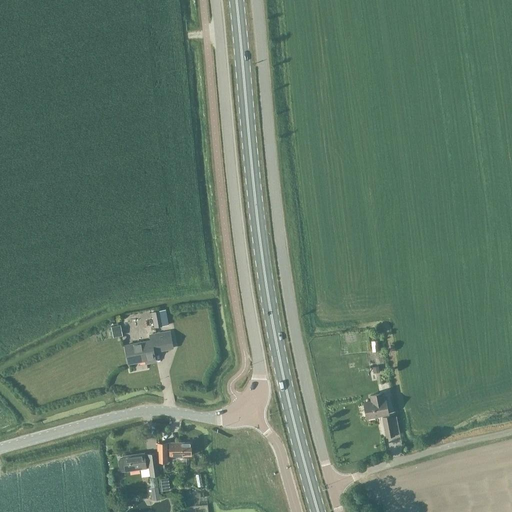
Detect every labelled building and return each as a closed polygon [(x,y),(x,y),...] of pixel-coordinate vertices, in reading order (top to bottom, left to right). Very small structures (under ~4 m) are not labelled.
[(166,309),(152,312),(155,328),(169,325),(166,309)] [(111,328),(113,338),(120,337),(118,326),(111,328)] [(168,331),(149,335),(150,340),(124,345),(128,365),(145,361),(145,363),(154,361),(151,347),(156,346),(157,351),(171,348),(168,331)] [(366,419),(389,415),(386,398),(384,398),(383,393),(369,395),(370,401),(363,403),(366,419)] [(396,416),(391,417),(391,415),(382,417),(386,438),(395,436),(395,435),(400,434),(396,416)] [(167,443),(157,443),(157,452),(157,453),(158,462),(168,462),(167,456),(191,456),(190,442),(167,443)] [(120,458),(118,460),(119,468),(121,469),(124,469),(124,471),(141,469),(142,477),(150,476),(147,454),(145,454),(144,452),(122,456),(123,458),(120,458)] [(157,453),(147,454),(150,476),(159,475),(160,475),(158,464),(158,462),(157,453)] [(160,500),(158,487),(151,488),(152,501),(160,500)]
